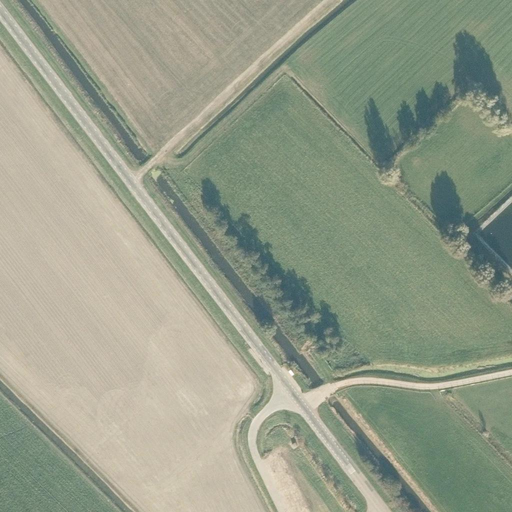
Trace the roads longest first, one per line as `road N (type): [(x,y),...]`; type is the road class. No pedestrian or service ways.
road 1 (secondary): [(303,408),(0,9)]
road 2 (unknown): [(131,181),(334,0)]
road 3 (residential): [(303,408),(354,381),(437,386),(511,371)]
road 4 (secondary): [(384,511),(303,408)]
